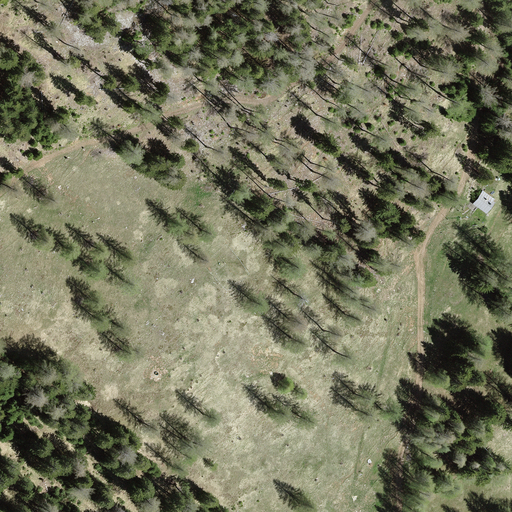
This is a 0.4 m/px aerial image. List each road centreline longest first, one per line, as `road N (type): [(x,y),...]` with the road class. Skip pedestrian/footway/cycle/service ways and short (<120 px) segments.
road 1 (track): [(479,0),(483,68),(472,150),(418,267),(422,363),(402,449),(399,511)]
road 2 (track): [(0,192),(57,153),(204,103),(272,99),(332,57),(374,0)]
